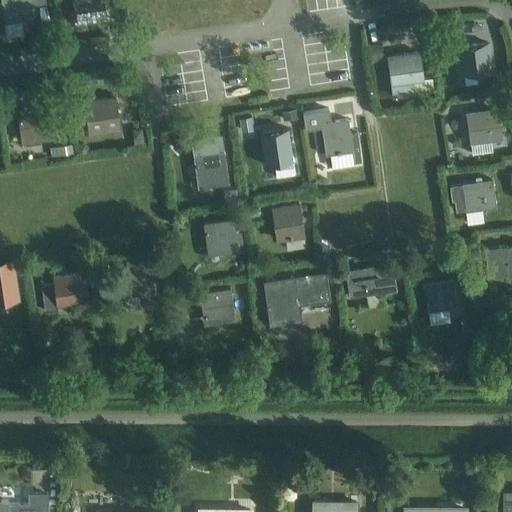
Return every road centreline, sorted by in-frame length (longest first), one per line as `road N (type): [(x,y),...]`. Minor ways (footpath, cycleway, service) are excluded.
road 1 (residential): [(0,418),(511,420)]
road 2 (residential): [(0,211),(148,192),(154,120),(145,48)]
road 3 (residential): [(422,246),(406,139),(286,25)]
road 4 (residential): [(0,69),(145,48)]
road 5 (residential): [(145,48),(286,25)]
road 6 (residential): [(476,0),(356,16)]
